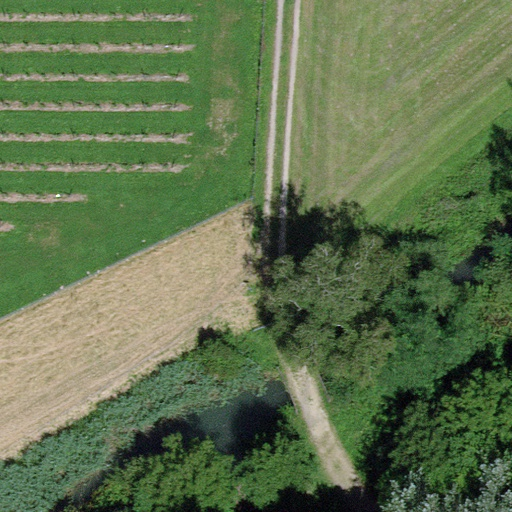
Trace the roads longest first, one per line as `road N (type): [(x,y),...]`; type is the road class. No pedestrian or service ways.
road 1 (track): [(285,0),(275,276)]
road 2 (track): [(377,511),(341,481),(282,366),(275,276)]
